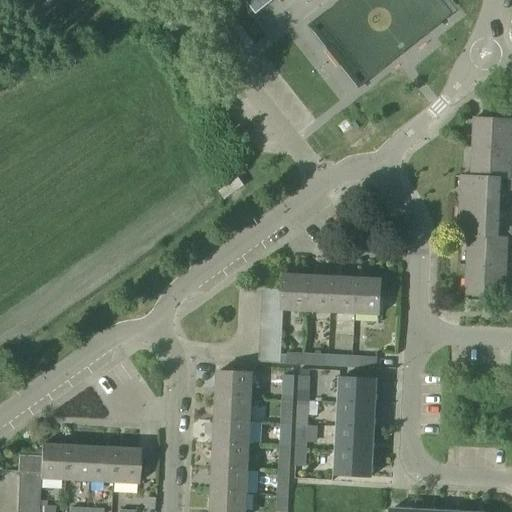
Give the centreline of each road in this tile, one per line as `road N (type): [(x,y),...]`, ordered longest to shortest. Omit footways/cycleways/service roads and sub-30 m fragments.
road 1 (residential): [(156,329),(182,286),(344,172),(377,167)]
road 2 (residential): [(511,479),(432,474),(412,460),(414,335)]
road 3 (residential): [(171,511),(177,370),(156,329)]
road 4 (residential): [(0,417),(113,337),(156,329)]
road 5 (residential): [(414,335),(416,232),(377,167)]
road 6 (residential): [(377,167),(479,53)]
